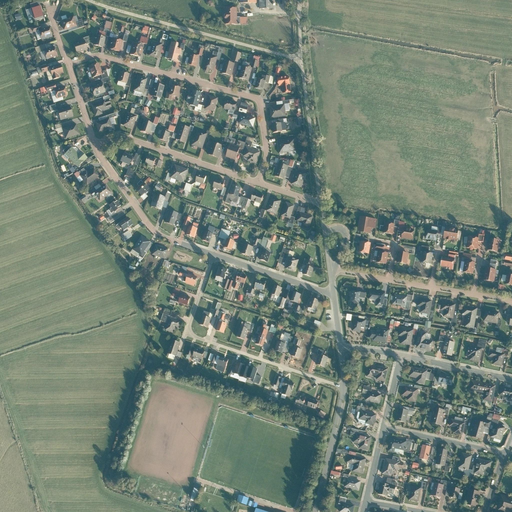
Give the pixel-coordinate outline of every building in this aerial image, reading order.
[(260,0),(261,8),(274,8),(273,0),(260,0)] [(40,6),(39,2),(30,5),(33,15),(28,16),(31,23),(46,18),(42,6),(40,6)] [(237,7),(226,7),(225,24),(249,25),(249,17),(237,17),(237,7)] [(74,16),(61,20),(65,30),(77,25),(79,28),(85,26),(83,20),(77,23),(74,16)] [(110,37),(111,33),(114,23),(107,21),(104,31),(99,30),(98,35),(96,34),(94,44),(102,46),(105,36),(110,37)] [(41,24),(33,27),(28,28),(30,33),(40,30),(42,39),(54,35),(51,27),(43,29),(41,24)] [(111,33),(110,37),(112,38),(109,49),(119,51),(122,40),(113,38),(114,34),(111,33)] [(169,35),(164,34),(162,39),(161,39),(160,43),(152,41),(149,55),(157,58),(161,46),(166,47),(169,35)] [(91,42),(90,36),(83,37),(84,40),(73,43),(75,52),(88,49),(87,43),(91,42)] [(147,44),(149,38),(141,36),(139,41),(147,44)] [(173,42),(169,58),(180,61),(182,49),(185,50),(187,40),(181,39),(180,43),(173,42)] [(140,58),(143,46),(132,43),(129,55),(140,58)] [(47,49),(45,44),(39,46),(41,52),(45,50),(47,59),(58,56),(55,46),(47,49)] [(223,48),(220,48),(219,53),(214,51),(213,55),(208,54),(204,68),(214,71),(217,59),(220,60),(223,48)] [(241,54),(233,52),(231,61),(239,63),(241,54)] [(200,56),(192,54),(189,63),(197,66),(200,56)] [(261,57),(255,56),(252,68),(257,69),(261,57)] [(231,76),(235,64),(224,61),(221,74),(231,76)] [(102,75),(103,79),(109,77),(107,70),(103,72),(100,63),(90,66),(93,78),(102,75)] [(48,64),(37,68),(39,74),(47,71),(50,80),(60,77),(59,74),(64,73),(61,64),(50,67),(48,64)] [(249,82),(252,68),(241,66),(238,79),(249,82)] [(130,73),(121,71),(118,81),(126,83),(126,86),(129,87),(131,79),(129,78),(130,73)] [(262,79),(259,78),(256,87),(265,89),(267,83),(269,83),(270,76),(274,77),(275,74),(271,72),(270,76),(267,75),(267,76),(263,75),(262,79)] [(108,91),(109,96),(111,95),(115,94),(114,90),(109,92),(107,83),(111,81),(110,76),(109,77),(103,79),(101,79),(102,83),(91,86),(94,96),(108,91)] [(147,78),(138,76),(134,91),(143,93),(143,95),(144,95),(143,100),(139,99),(138,104),(144,105),(148,89),(145,88),(147,78)] [(278,85),(282,85),(283,94),(290,93),(289,77),(277,78),(278,85)] [(155,80),(151,79),(149,87),(153,88),(151,95),(161,98),(165,85),(154,82),(155,80)] [(58,98),(67,95),(64,86),(56,89),(55,84),(41,88),(42,93),(55,89),(58,98)] [(181,87),(172,85),(171,92),(167,91),(165,99),(172,100),(173,95),(179,96),(181,87)] [(200,112),(203,105),(199,104),(202,93),(194,90),(193,95),(188,93),(187,99),(192,101),(191,105),(197,106),(195,111),(200,112)] [(112,98),(111,95),(109,96),(103,97),(104,101),(93,105),(96,116),(103,114),(102,110),(113,107),(110,99),(112,98)] [(203,105),(200,112),(207,114),(209,109),(214,111),(218,98),(209,95),(206,106),(203,105)] [(238,102),(227,100),(225,109),(235,111),(234,115),(239,116),(240,111),(247,113),(249,103),(243,102),(242,107),(237,106),(238,102)] [(283,101),(283,104),(270,106),(271,118),(287,116),(286,109),(291,108),(291,100),(283,101)] [(58,109),(57,104),(50,106),(51,111),(57,110),(60,120),(73,116),(70,105),(58,109)] [(136,109),(132,108),(130,113),(128,112),(124,124),(133,127),(135,121),(138,122),(142,110),(136,108),(136,109)] [(116,116),(115,112),(106,115),(107,119),(96,123),(99,131),(115,126),(115,123),(113,117),(116,116)] [(255,118),(242,114),(239,123),(253,127),(255,118)] [(160,118),(156,116),(154,124),(144,121),(141,130),(150,133),(153,124),(158,126),(160,118)] [(284,119),(277,120),(278,123),(273,124),(275,132),(284,131),(283,122),(285,122),(284,119)] [(63,128),(61,123),(55,125),(58,133),(64,131),(66,138),(80,134),(77,124),(63,128)] [(178,134),(175,133),(173,138),(186,142),(191,130),(192,131),(194,126),(191,125),(190,127),(181,124),(178,134)] [(168,140),(170,132),(162,130),(160,138),(168,140)] [(211,131),(208,130),(207,133),(198,130),(193,145),(203,148),(207,136),(209,137),(211,131)] [(231,158),(235,145),(234,145),(236,139),(229,137),(229,139),(226,138),(224,145),(227,145),(227,143),(230,144),(226,156),(231,158)] [(296,138),(278,140),(280,152),(297,150),(296,138)] [(235,145),(231,158),(236,160),(240,148),(243,149),(244,147),(246,142),(239,140),(237,146),(235,145)] [(246,142),(244,147),(246,147),(243,156),(248,158),(248,161),(256,163),(260,152),(251,149),(253,143),(247,140),(246,142)] [(219,157),(223,145),(212,142),(208,154),(219,157)] [(71,148),(69,146),(63,151),(66,154),(78,167),(88,157),(81,151),(78,154),(72,147),(71,148)] [(130,165),(133,157),(124,153),(120,161),(130,165)] [(96,158),(94,155),(86,160),(88,163),(96,158)] [(157,159),(147,156),(144,164),(155,167),(157,159)] [(289,166),(293,168),(295,163),(296,161),(291,160),(291,161),(288,160),(288,161),(284,160),(283,164),(280,163),(275,176),(285,179),(289,166)] [(300,165),(295,163),(293,168),(292,170),(296,171),(292,184),(302,187),(307,173),(299,170),(300,165)] [(188,170),(175,166),(172,174),(169,173),(167,180),(171,181),(172,178),(184,182),(188,170)] [(100,176),(94,168),(88,173),(84,168),(75,174),(78,178),(80,176),(87,185),(100,176)] [(207,176),(198,173),(195,181),(202,183),(201,187),(206,189),(207,185),(205,184),(207,176)] [(144,182),(142,180),(137,184),(140,186),(137,189),(142,195),(141,196),(145,200),(148,196),(146,193),(151,188),(148,185),(153,181),(150,177),(144,182)] [(221,181),(216,179),(214,187),(222,190),(226,180),(222,179),(221,181)] [(112,193),(106,184),(102,187),(100,184),(87,193),(90,196),(92,195),(95,199),(98,196),(101,200),(112,193)] [(241,187),(234,185),(231,194),(229,193),(226,203),(233,205),(234,202),(239,204),(241,197),(238,196),(241,187)] [(227,187),(225,186),(222,194),(220,194),(219,198),(223,199),(227,187)] [(172,192),(168,191),(166,197),(158,194),(154,206),(163,209),(165,200),(169,202),(172,192)] [(264,195),(254,192),(251,200),(261,203),(264,195)] [(250,199),(242,196),(240,204),(243,205),(242,208),(246,209),(250,199)] [(281,200),(271,197),(267,210),(262,208),(259,217),(263,218),(266,211),(276,214),(281,200)] [(122,206),(117,199),(110,204),(112,207),(109,210),(112,213),(122,206)] [(295,205),(286,202),(282,216),(290,218),(288,223),(293,224),(296,217),(291,216),(295,205)] [(307,209),(299,206),(297,213),(300,214),(297,221),(304,223),(303,226),(309,229),(313,216),(305,214),(307,209)] [(175,224),(178,213),(170,211),(166,222),(175,224)] [(119,215),(117,212),(108,218),(112,223),(115,221),(113,219),(119,215)] [(375,219),(361,216),(358,231),(370,234),(371,226),(374,227),(375,219)] [(132,224),(127,217),(116,226),(119,230),(122,228),(124,230),(132,224)] [(387,222),(385,232),(393,234),(395,223),(387,222)] [(218,236),(220,230),(220,229),(216,228),(215,229),(209,227),(210,224),(207,223),(205,229),(207,230),(204,240),(211,242),(214,234),(218,236)] [(445,225),(443,237),(455,240),(457,228),(445,225)] [(198,228),(190,226),(187,235),(195,237),(198,228)] [(402,227),(401,236),(412,238),(414,229),(402,227)] [(230,231),(222,229),(220,237),(227,240),(225,247),(232,250),(235,241),(228,238),(230,231)] [(427,229),(425,237),(438,240),(440,231),(427,229)] [(132,235),(129,230),(122,235),(125,240),(132,235)] [(131,253),(141,259),(136,265),(138,266),(147,252),(145,251),(151,241),(143,236),(131,253)] [(271,250),(266,248),(269,241),(268,241),(269,238),(264,237),(263,240),(259,239),(259,240),(256,239),(254,244),(264,248),(261,259),(268,261),(271,253),(270,253),(271,250)] [(368,239),(361,237),(361,241),(362,242),(360,250),(368,252),(371,242),(368,241),(368,239)] [(469,237),(467,248),(477,249),(479,238),(469,237)] [(490,239),(488,250),(496,252),(498,240),(490,239)] [(254,247),(246,244),(243,253),(251,255),(254,247)] [(376,249),(379,250),(377,262),(386,264),(388,251),(385,250),(386,245),(377,244),(376,249)] [(166,258),(169,249),(156,245),(153,255),(166,258)] [(282,263),(283,258),(289,260),(287,268),(295,271),(299,260),(289,256),(290,251),(286,249),(286,247),(284,246),(279,262),(282,263)] [(432,253),(421,251),(420,263),(430,265),(432,253)] [(408,253),(399,252),(397,263),(407,264),(408,253)] [(455,253),(448,252),(447,257),(441,256),(440,266),(448,267),(448,269),(452,270),(453,261),(456,261),(457,257),(454,256),(455,253)] [(470,255),(462,253),(460,261),(465,262),(463,273),(472,275),(475,261),(469,260),(470,255)] [(305,258),(303,265),(306,266),(303,274),(311,277),(314,268),(307,266),(308,263),(311,264),(313,258),(308,257),(308,259),(305,258)] [(170,268),(172,262),(166,260),(163,266),(170,268)] [(496,261),(490,260),(488,269),(484,268),(482,281),(493,283),(496,270),(494,269),(496,261)] [(195,285),(197,276),(186,273),(188,268),(183,266),(180,275),(184,276),(182,281),(195,285)] [(226,278),(229,270),(220,267),(217,275),(226,278)] [(244,283),(246,276),(238,273),(236,280),(244,283)] [(231,290),(234,281),(228,279),(225,288),(231,290)] [(266,282),(257,279),(254,287),(263,290),(266,282)] [(270,300),(279,303),(281,297),(280,297),(283,288),(273,285),(269,298),(271,298),(270,300)] [(363,291),(352,289),(350,301),(361,303),(363,291)] [(386,291),(370,289),(369,299),(378,300),(378,304),(384,305),(386,291)] [(284,309),(287,299),(289,291),(286,290),(284,298),(281,297),(279,303),(278,307),(284,309)] [(301,294),(289,291),(287,299),(298,303),(301,294)] [(408,294),(408,296),(395,294),(394,304),(406,306),(405,309),(410,310),(413,295),(408,294)] [(189,305),(191,297),(181,295),(179,302),(189,305)] [(321,300),(313,297),(308,308),(316,311),(321,300)] [(433,311),(431,311),(432,301),(419,299),(418,306),(422,306),(421,312),(429,314),(428,317),(432,318),(433,311)] [(214,314),(213,316),(225,320),(225,318),(229,320),(231,317),(222,314),(223,312),(219,310),(222,304),(218,302),(214,314)] [(453,318),(452,322),(456,323),(457,316),(454,315),(456,305),(443,302),(442,305),(439,305),(438,309),(442,310),(445,310),(444,316),(453,318)] [(479,323),(475,323),(477,316),(481,316),(482,309),(464,306),(462,315),(468,316),(466,326),(476,328),(475,333),(477,333),(479,323)] [(179,314),(166,309),(162,320),(169,323),(166,330),(174,333),(176,328),(180,329),(183,321),(177,319),(179,314)] [(502,320),(499,319),(500,312),(485,310),(483,320),(497,323),(497,326),(501,327),(502,320)] [(213,316),(214,314),(205,311),(201,324),(209,327),(213,316)] [(366,317),(352,315),(352,318),(354,318),(353,331),(360,332),(361,326),(365,327),(365,329),(368,329),(368,326),(365,326),(365,324),(368,325),(369,320),(366,320),(366,317)] [(321,321),(316,320),(314,325),(312,324),(311,329),(319,331),(321,321)] [(236,336),(244,339),(248,329),(245,327),(246,323),(242,321),(236,336)] [(381,332),(370,330),(369,338),(374,338),(373,341),(387,343),(388,336),(392,337),(394,321),(391,321),(390,330),(381,329),(381,332)] [(228,324),(220,322),(217,330),(224,333),(228,324)] [(267,326),(263,324),(256,343),(263,345),(269,330),(265,329),(267,326)] [(413,329),(401,326),(399,336),(403,337),(402,343),(410,345),(413,334),(417,335),(419,325),(414,324),(413,329)] [(427,333),(420,331),(417,347),(432,351),(434,341),(425,339),(427,333)] [(282,333),(280,333),(275,350),(282,352),(286,341),(280,339),(282,333)] [(446,336),(441,335),(440,341),(445,342),(442,353),(452,355),(455,342),(452,342),(452,340),(445,338),(446,336)] [(480,339),(478,347),(471,345),(469,356),(471,356),(471,360),(480,362),(482,349),(486,349),(488,340),(480,339)] [(181,343),(172,340),(167,357),(173,359),(174,355),(178,356),(177,359),(180,360),(182,353),(178,352),(181,343)] [(302,350),(295,347),(291,356),(299,358),(302,350)] [(314,347),(312,352),(320,355),(317,365),(325,367),(328,357),(324,356),(325,353),(322,352),(322,350),(314,347)] [(201,362),(204,351),(195,348),(193,356),(194,357),(193,360),(201,362)] [(503,349),(502,353),(491,350),(490,356),(495,357),(494,363),(501,365),(504,356),(508,357),(509,351),(503,349)] [(224,373),(229,360),(211,353),(209,360),(212,361),(210,366),(214,368),(213,369),(224,373)] [(244,365),(237,363),(233,374),(240,376),(240,377),(246,379),(246,378),(253,381),(257,370),(250,368),(250,369),(243,367),(244,365)] [(370,364),(367,376),(373,377),(373,374),(378,376),(377,380),(384,382),(388,369),(370,364)] [(427,370),(409,367),(407,376),(417,378),(416,383),(425,385),(427,370)] [(436,374),(432,373),(430,380),(435,381),(434,385),(438,386),(439,383),(451,386),(453,375),(440,372),(439,377),(436,376),(436,374)] [(279,393),(283,394),(282,398),(286,399),(287,395),(290,396),(294,383),(284,380),(279,393)] [(496,404),(498,397),(494,396),(496,385),(472,380),(470,390),(487,393),(485,400),(494,401),(494,404),(496,404)] [(373,387),(365,385),(364,389),(369,390),(366,400),(380,403),(382,394),(371,392),(373,387)] [(422,386),(415,385),(414,388),(404,386),(403,395),(409,396),(408,400),(416,402),(419,389),(421,390),(422,386)] [(511,388),(501,387),(500,396),(509,397),(508,400),(511,400),(511,388)] [(314,408),(317,401),(302,395),(301,398),(298,397),(296,401),(314,408)] [(363,404),(359,403),(357,411),(361,412),(360,418),(368,420),(367,423),(375,424),(377,414),(365,411),(365,408),(362,407),(363,404)] [(452,405),(446,403),(444,411),(435,408),(431,422),(442,425),(445,413),(449,414),(452,405)] [(416,409),(400,405),(397,420),(406,422),(408,410),(415,412),(416,409)] [(490,427),(491,424),(494,414),(490,413),(489,415),(488,415),(487,419),(482,418),(481,422),(475,420),(471,435),(482,438),(486,426),(490,427)] [(494,413),(494,414),(491,424),(494,425),(493,428),(491,436),(502,439),(505,428),(497,425),(498,420),(500,420),(501,415),(500,415),(495,413),(494,413)] [(464,422),(451,419),(450,426),(456,427),(455,432),(461,434),(464,422)] [(360,444),(359,448),(368,450),(372,437),(358,434),(359,430),(348,426),(347,429),(352,430),(351,434),(355,435),(353,442),(360,444)] [(415,450),(417,444),(412,442),(412,440),(408,439),(407,441),(390,437),(387,451),(394,453),(396,448),(403,450),(409,451),(410,449),(415,450)] [(428,464),(432,465),(434,459),(435,455),(430,454),(431,446),(423,444),(419,458),(429,460),(428,464)] [(338,448),(337,452),(349,455),(347,462),(355,464),(354,471),(363,473),(366,458),(356,456),(356,453),(338,448)] [(437,460),(434,459),(432,465),(436,466),(436,464),(446,466),(445,471),(449,472),(451,465),(445,463),(448,450),(440,448),(437,460)] [(472,473),(472,470),(468,469),(472,455),(463,453),(459,467),(466,469),(464,474),(471,476),(472,473)] [(401,458),(393,456),(392,460),(386,459),(382,474),(391,476),(393,469),(399,470),(399,467),(405,468),(406,463),(400,461),(401,458)] [(472,470),(472,473),(483,476),(484,470),(489,471),(492,462),(479,459),(477,467),(474,466),(472,470)] [(332,471),(331,473),(345,477),(344,481),(346,482),(345,486),(359,490),(361,481),(349,478),(349,475),(332,471)] [(394,479),(388,478),(387,484),(380,483),(378,494),(387,496),(388,492),(394,493),(395,487),(398,487),(398,482),(393,481),(394,479)] [(447,489),(449,481),(441,480),(440,484),(433,483),(431,494),(441,497),(443,489),(447,489)] [(449,481),(447,489),(445,496),(457,498),(460,488),(452,487),(453,482),(449,481)] [(201,482),(199,482),(197,487),(195,487),(192,497),(198,499),(200,491),(201,489),(199,488),(201,482)] [(421,487),(412,486),(410,500),(418,501),(421,487)] [(481,492),(471,489),(467,503),(477,506),(481,492)] [(249,498),(239,495),(237,502),(251,506),(253,501),(249,500),(249,498)] [(511,498),(501,495),(496,511),(499,511),(505,511),(507,509),(511,511),(511,498)] [(346,498),(341,497),(339,504),(341,505),(340,511),(343,511),(353,511),(355,505),(345,502),(346,498)]
